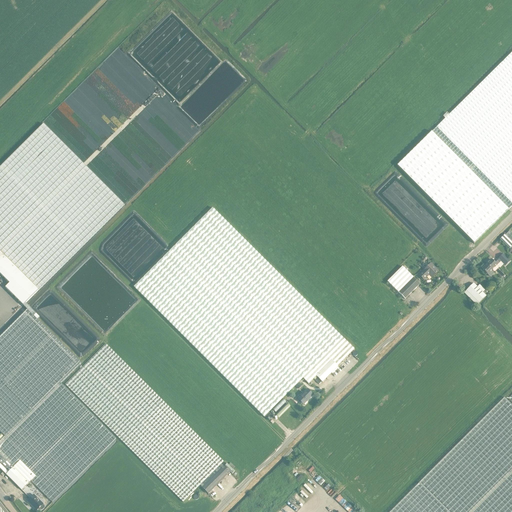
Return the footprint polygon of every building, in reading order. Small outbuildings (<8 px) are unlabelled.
[(432,132),(397,166),(474,244),(508,210),(511,206),(511,52),(432,132)] [(39,317),(32,309),(26,303),(124,205),(44,124),(0,167),(0,274),(9,284),(5,288),(27,310),(0,337),(0,431),(5,437),(0,441),(0,468),(6,475),(22,490),(29,483),(31,481),(52,502),(75,480),(116,439),(61,384),(81,363),(80,362),(37,320),(39,317)] [(303,379),(311,371),(343,338),(212,208),(134,287),(255,408),(264,418),(303,379)] [(511,247),(511,242),(506,236),(505,235),(500,240),(510,249),(511,247)] [(498,264),(499,264),(495,260),(493,262),(491,260),(490,262),(489,261),(487,263),(488,264),(487,265),(492,270),(499,264),(498,264)] [(433,277),(438,271),(431,264),(419,276),(424,280),(430,274),(433,277)] [(487,265),(482,269),(488,275),(489,273),(492,276),(494,274),(491,271),(492,270),(487,265)] [(402,267),(387,282),(399,294),(415,279),(408,273),(402,267)] [(415,279),(399,294),(405,299),(420,284),(417,282),(415,279)] [(482,293),(477,288),(473,284),(464,293),(477,306),(486,297),(482,293)] [(316,376),(331,361),(337,366),(354,350),(343,338),(311,371),(303,379),(308,384),(313,379),(316,376)] [(183,503),(200,486),(221,464),(224,462),(106,344),(65,385),(183,503)] [(338,367),(337,366),(331,361),(316,376),(317,378),(322,382),(338,367)] [(304,405),(313,396),(307,390),(298,399),(304,405)] [(390,511),(511,511),(511,405),(504,398),(390,511)] [(269,421),(275,415),(272,412),(266,418),(269,421)] [(223,466),(221,464),(200,486),(202,487),(202,488),(209,494),(230,473),(223,466)] [(43,505),(34,495),(28,502),(37,511),(39,509),(40,510),(41,510),(42,510),(43,510),(44,509),(45,508),(45,507),(44,506),(43,505)]
